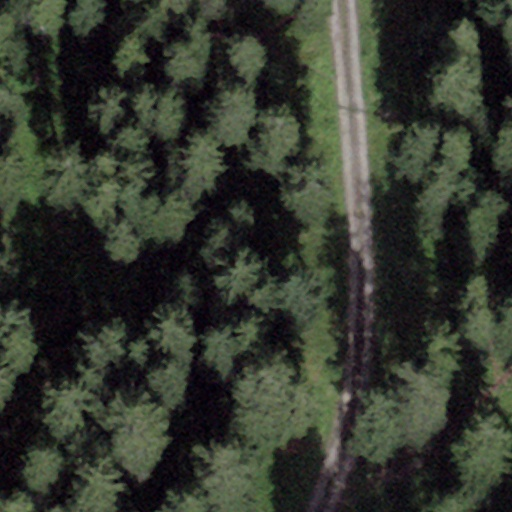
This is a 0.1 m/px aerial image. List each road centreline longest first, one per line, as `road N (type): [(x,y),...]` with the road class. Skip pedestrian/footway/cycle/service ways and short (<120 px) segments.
road 1 (track): [(370,360),(365,139),(344,0)]
road 2 (track): [(310,511),(370,360)]
